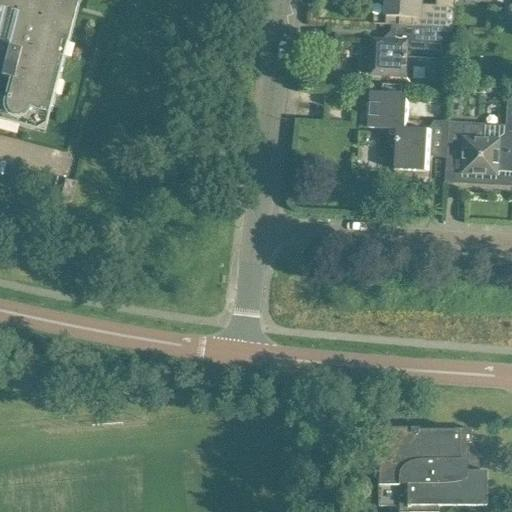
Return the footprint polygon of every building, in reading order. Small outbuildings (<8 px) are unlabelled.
[(79,0),(0,0),(0,56),(3,56),(8,55),(2,78),(13,81),(8,100),(0,98),(0,122),(38,132),(46,127),(77,10),(79,0)] [(386,0),(385,24),(374,24),(375,16),(373,16),(373,26),(391,27),(453,30),(454,0),(386,0)] [(511,17),(511,0),(465,0),(465,2),(496,4),(506,5),(505,17),(511,17)] [(451,60),(453,30),(391,27),(390,33),(381,41),(372,41),(370,75),(404,77),(405,59),(429,60),(429,59),(451,60)] [(446,157),(448,125),(448,122),(434,122),(427,131),(404,129),(406,95),(371,92),(369,129),(392,130),(396,137),(394,171),(425,173),(426,158),(446,159),(446,157)] [(511,174),(511,101),(507,101),(505,136),(500,141),(498,173),(511,174)] [(498,173),(500,141),(480,140),(481,127),(448,125),(446,157),(462,158),(461,175),(497,177),(497,173),(498,173)] [(76,183),(66,180),(61,200),(71,203),(76,183)] [(487,507),(487,473),(479,473),(471,444),(471,430),(384,429),(383,435),(380,449),(379,459),(379,469),(379,507),(399,507),(398,511),(438,511),(439,507),(487,507)]
